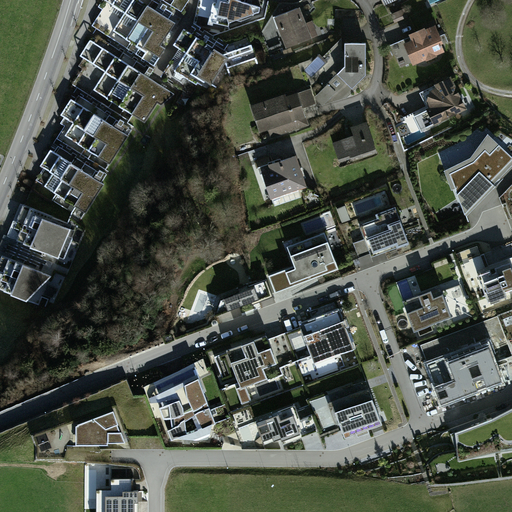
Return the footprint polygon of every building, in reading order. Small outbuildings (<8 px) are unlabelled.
[(180,16),(152,0),(98,0),(101,2),(85,26),(92,31),(150,67),(181,17),(180,16)] [(152,0),(180,16),(190,1),(188,0),(152,0)] [(256,0),(195,0),(194,3),(184,25),(216,44),(266,22),(264,4),(256,0)] [(396,23),(407,16),(403,9),(392,16),(396,23)] [(301,11),(276,19),(286,50),(318,40),(313,23),(305,25),(301,11)] [(410,39),(403,42),(412,63),(445,50),(434,22),(408,33),(410,39)] [(223,53),(181,29),(170,46),(175,50),(158,74),(185,91),(205,85),(258,74),(251,47),(223,53)] [(150,67),(92,31),(76,57),(79,59),(64,85),(74,91),(135,127),(141,131),(158,105),(161,107),(175,94),(145,75),(150,67)] [(365,41),(346,41),(345,65),(337,72),(351,86),(364,73),(365,41)] [(454,79),(437,86),(429,110),(403,121),(411,137),(470,112),(454,79)] [(310,89),(253,106),(261,132),(269,130),(271,138),(291,132),(310,126),(308,117),(305,109),(315,106),(310,89)] [(135,127),(74,91),(54,123),(59,126),(52,138),(106,173),(135,127)] [(355,138),(333,145),(339,161),(376,149),(367,121),(351,126),(355,138)] [(110,176),(52,138),(21,184),(78,226),(110,176)] [(511,159),(511,157),(499,144),(489,154),(485,149),(473,161),(449,173),(464,214),(493,185),(490,182),(511,159)] [(268,169),(260,172),(269,197),(306,185),(295,154),(267,163),(268,169)] [(77,227),(13,200),(0,231),(0,241),(61,268),(77,227)] [(345,208),(337,211),(342,224),(350,220),(345,208)] [(402,212),(357,228),(368,261),(414,246),(402,212)] [(338,269),(324,232),(287,246),(294,266),(268,275),(275,293),(338,269)] [(511,260),(506,245),(468,261),(487,308),(511,297),(511,260)] [(57,273),(0,249),(0,289),(25,302),(57,273)] [(464,258),(476,253),(473,249),(462,254),(464,258)] [(391,286),(411,339),(452,324),(433,271),(391,286)] [(272,294),(267,279),(253,284),(252,281),(242,288),(243,290),(220,299),(215,316),(272,294)] [(212,314),(216,294),(198,290),(193,310),(212,314)] [(344,319),(304,333),(314,362),(354,348),(344,319)] [(266,334),(227,348),(241,388),(281,373),(266,334)] [(489,343),(427,365),(442,405),(504,383),(489,343)] [(215,418),(198,379),(149,396),(168,438),(208,440),(215,418)] [(345,439),(381,425),(372,404),(336,419),(345,439)] [(295,405),(255,418),(264,443),(303,431),(295,405)] [(511,407),(491,418),(496,452),(511,450),(511,407)] [(126,443),(114,411),(76,425),(75,444),(126,443)] [(458,461),(496,452),(491,418),(453,432),(458,461)] [(96,488),(95,511),(138,511),(138,490),(134,490),(134,478),(111,478),(111,488),(96,488)]
